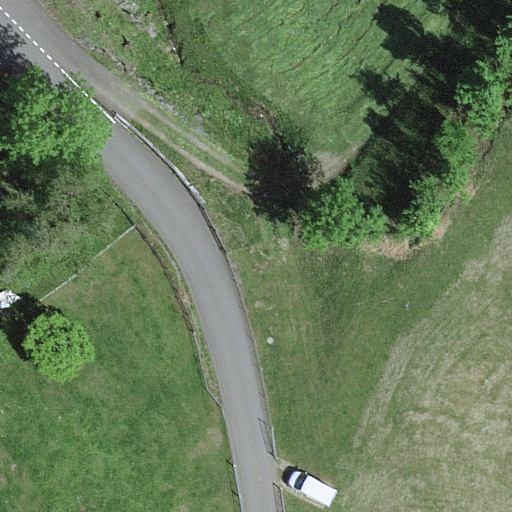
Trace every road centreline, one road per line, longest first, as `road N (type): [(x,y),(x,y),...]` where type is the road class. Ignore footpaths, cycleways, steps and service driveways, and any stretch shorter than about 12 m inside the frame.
road 1 (track): [(13,47),(58,44),(264,186),(338,164),(459,0)]
road 2 (unclassified): [(0,34),(175,214),(227,343),(259,511)]
